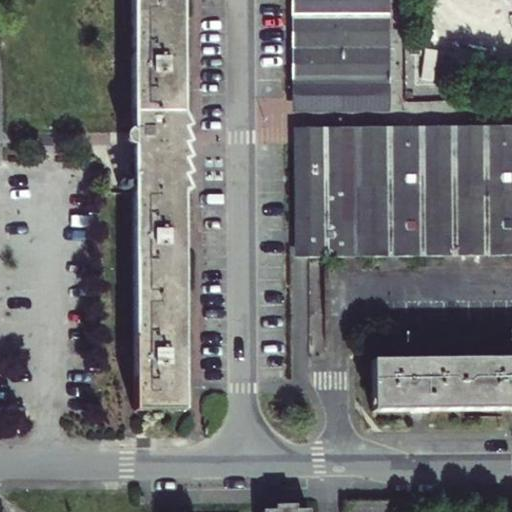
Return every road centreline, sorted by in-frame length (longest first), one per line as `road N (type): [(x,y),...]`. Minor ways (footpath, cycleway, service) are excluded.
road 1 (residential): [(244,467),(241,0)]
road 2 (residential): [(244,467),(511,464)]
road 3 (residential): [(0,472),(244,467)]
